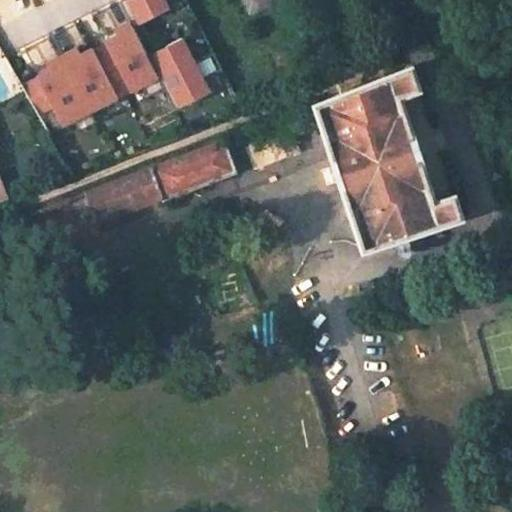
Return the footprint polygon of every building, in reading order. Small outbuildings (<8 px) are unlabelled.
[(116,0),(127,23),(162,7),(158,0),(116,0)] [(242,0),(248,12),(273,0),(242,0)] [(106,4),(53,35),(77,75),(103,60),(112,76),(140,60),(130,44),(106,4)] [(178,34),(145,47),(167,106),(201,93),(178,34)] [(314,101),(361,248),(461,217),(453,194),(433,200),(399,95),(420,88),(411,63),(314,101)] [(82,193),(94,220),(161,194),(163,198),(236,170),(223,138),(82,193)] [(45,170),(51,183),(71,175),(63,161),(45,170)]
